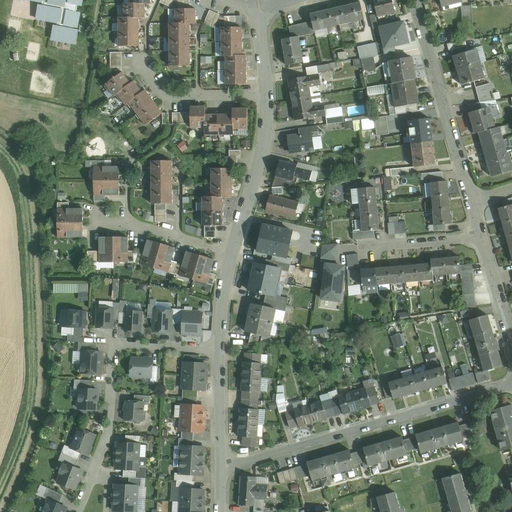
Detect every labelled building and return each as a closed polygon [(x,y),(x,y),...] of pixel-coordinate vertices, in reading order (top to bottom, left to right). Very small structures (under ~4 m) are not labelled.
[(31,0),(39,1),(39,2),(42,2),(42,6),(38,5),(36,16),(36,18),(58,23),(57,26),(53,26),(51,36),(52,36),(51,39),(75,44),(76,44),(78,30),(73,29),(74,28),(77,28),(80,13),(76,12),(77,6),(81,6),(82,0),(31,0)] [(391,0),(373,0),(377,16),(395,12),(391,0)] [(510,0),(503,0),(505,9),(511,8),(510,0)] [(145,4),(130,4),(130,3),(124,3),(124,18),(139,18),(145,18),(145,4)] [(360,3),(347,6),(351,23),(364,20),(360,3)] [(347,6),(336,9),(340,26),(351,23),(347,6)] [(196,24),(196,9),(190,9),(184,9),(178,9),(175,9),(175,23),(175,24),(190,24),(196,24)] [(336,9),(324,11),(328,29),(340,26),(336,9)] [(215,13),(209,11),(205,21),(211,23),(215,13)] [(324,11),(310,15),(312,22),(314,32),(315,32),(328,29),(324,11)] [(221,15),(215,13),(211,23),(216,26),(221,15)] [(376,15),(369,16),(372,30),(379,29),(376,15)] [(139,18),(124,18),(118,18),(118,32),(139,32),(139,18)] [(312,22),(288,27),(291,39),(299,38),(316,34),(315,32),(314,32),(312,22)] [(190,24),(175,24),(175,23),(169,23),(169,38),(190,38),(190,24)] [(242,42),(242,28),(236,28),(230,28),(224,28),(221,28),(221,42),(242,42)] [(139,46),(139,32),(118,32),(119,46),(139,46)] [(190,38),(169,38),(169,52),(190,52),(190,38)] [(282,41),(284,54),(302,51),(299,38),(291,39),(282,41)] [(460,42),(447,44),(449,52),(466,47),(464,41),(460,42)] [(242,56),(242,42),(221,42),(222,57),(225,57),(226,56),(242,56)] [(375,44),(358,47),(360,59),(373,57),(378,56),(375,44)] [(477,50),(454,57),(457,70),(480,63),(477,50)] [(284,54),(286,66),(304,63),(302,51),(284,54)] [(190,66),(190,52),(169,52),(170,66),(190,66)] [(242,56),(226,56),(225,57),(226,70),(246,70),(246,55),(242,56)] [(373,57),(361,59),(363,71),(375,69),(373,57)] [(411,57),(389,61),(393,83),(415,79),(411,57)] [(480,63),(457,70),(461,86),(485,79),(480,63)] [(246,85),(246,70),(226,70),(226,85),(246,85)] [(122,72),(105,85),(114,97),(118,94),(117,94),(131,84),(130,83),(122,72)] [(306,77),(288,80),(292,100),(310,97),(308,88),(321,86),(319,76),(306,78),(306,77)] [(393,83),(390,84),(394,108),(417,104),(419,104),(415,79),(393,83)] [(134,81),(130,83),(131,84),(117,94),(118,94),(126,106),(129,103),(142,93),(142,92),(134,81)] [(490,84),(475,88),(480,103),(495,100),(490,84)] [(145,90),(142,92),(142,93),(129,103),(137,114),(154,102),(145,90)] [(310,97),(292,100),(296,121),(313,118),(326,115),(324,106),(312,108),(310,97)] [(495,100),(480,103),(481,109),(469,113),(475,134),(479,133),(495,128),(491,115),(500,113),(498,105),(496,105),(495,100)] [(154,102),(137,114),(146,126),(162,113),(154,102)] [(417,104),(394,108),(395,115),(419,111),(417,104)] [(205,107),(190,107),(190,113),(190,124),(190,128),(204,128),(205,128),(205,115),(205,107)] [(247,129),(247,109),(232,109),(232,115),(233,115),(233,129),(247,129)] [(219,135),(219,115),(205,115),(205,128),(204,128),(204,136),(219,135)] [(233,129),(233,115),(232,115),(219,115),(219,135),(234,135),(233,129)] [(387,116),(376,116),(376,134),(388,134),(387,116)] [(411,144),(433,142),(430,119),(409,121),(411,144)] [(316,126),(299,129),(300,136),(312,134),(312,137),(318,137),(316,126)] [(495,128),(479,133),(483,146),(502,140),(499,127),(495,128)] [(300,136),(288,137),(290,153),(302,151),(302,152),(314,150),(312,137),(312,134),(300,136)] [(502,140),(483,146),(487,159),(503,154),(506,153),(502,140)] [(433,142),(411,144),(414,168),(435,165),(433,142)] [(503,154),(487,159),(492,177),(511,171),(511,166),(508,152),(506,153),(503,154)] [(172,175),(172,161),(151,161),(151,176),(172,175)] [(297,166),(280,161),(276,176),(285,179),(291,180),(293,181),(294,177),(297,168),(297,166)] [(105,167),(94,167),(94,181),(119,181),(119,167),(105,167)] [(308,171),(297,168),(294,177),(306,180),(308,171)] [(408,168),(390,170),(391,177),(409,175),(408,168)] [(226,169),(211,169),(211,183),(232,183),(232,169),(226,169)] [(443,172),(421,174),(421,180),(430,179),(430,180),(443,179),(443,172)] [(172,175),(151,176),(151,190),(172,189),(172,175)] [(285,179),(276,176),(272,188),(283,186),(285,179)] [(390,186),(390,177),(384,177),(385,190),(392,190),(391,185),(390,186)] [(119,181),(94,181),(94,196),(105,195),(119,195),(119,181)] [(447,182),(431,184),(432,197),(448,196),(447,182)] [(232,183),(211,183),(211,197),(223,197),(223,198),(232,197),(232,183)] [(375,188),(359,189),(360,204),(377,202),(375,188)] [(172,189),(151,190),(151,204),(155,204),(166,204),(172,204),(172,189)] [(298,203),(270,196),(266,211),(293,219),(298,203)] [(448,196),(432,197),(433,211),(449,210),(448,196)] [(223,198),(223,197),(211,197),(202,197),(202,211),(223,211),(223,198)] [(377,202),(360,204),(362,218),(378,216),(377,202)] [(511,204),(498,209),(502,223),(511,219),(511,204)] [(83,223),(83,209),(69,209),(58,209),(58,223),(83,223)] [(449,210),(433,211),(435,226),(445,225),(451,224),(449,210)] [(223,226),(223,211),(202,211),(202,226),(204,226),(216,226),(223,226)] [(378,216),(362,218),(363,230),(363,232),(374,231),(379,230),(378,216)] [(362,218),(352,218),(353,231),(363,230),(362,218)] [(511,219),(502,223),(506,236),(511,234),(511,219)] [(288,257),(294,226),(259,221),(254,252),(288,257)] [(83,223),(58,223),(58,238),(83,237),(83,223)] [(200,235),(202,228),(187,225),(186,232),(200,235)] [(445,225),(435,226),(435,233),(446,232),(445,225)] [(374,231),(363,232),(363,230),(353,231),(354,240),(374,239),(374,231)] [(114,237),(99,237),(99,252),(99,263),(114,263),(114,237)] [(128,251),(128,237),(114,237),(114,263),(128,263),(128,251)] [(161,244),(148,240),(144,253),(140,264),(154,268),(161,244)] [(175,248),(161,244),(154,268),(168,272),(171,262),(175,248)] [(324,246),(322,257),(337,258),(338,245),(324,246)] [(200,255),(187,251),(183,265),(179,276),(193,280),(200,255)] [(144,253),(138,252),(135,263),(140,264),(144,253)] [(214,259),(200,255),(193,280),(207,284),(210,273),(214,259)] [(459,257),(445,259),(446,275),(461,274),(461,272),(460,265),(459,257)] [(445,259),(431,260),(431,264),(432,276),(446,275),(445,259)] [(177,263),(171,262),(168,272),(174,274),(177,263)] [(183,265),(177,263),(174,274),(179,276),(183,265)] [(279,269),(255,263),(252,277),(276,282),(279,269)] [(345,266),(325,264),(321,299),(341,302),(345,266)] [(431,264),(417,265),(419,281),(433,280),(432,276),(431,264)] [(417,265),(403,266),(405,283),(419,281),(417,265)] [(403,266),(389,267),(391,284),(405,283),(403,266)] [(389,267),(375,269),(377,285),(391,284),(389,267)] [(375,269),(361,270),(363,286),(365,286),(366,293),(377,292),(377,285),(375,269)] [(216,275),(210,273),(207,284),(213,286),(216,275)] [(276,282),(252,277),(249,291),(271,296),(272,289),(274,290),(276,282)] [(119,298),(120,278),(112,278),(112,297),(119,298)] [(79,292),(79,300),(88,300),(88,283),(53,283),(53,292),(79,292)] [(360,285),(348,286),(349,296),(361,294),(360,285)] [(156,305),(149,304),(147,318),(153,318),(155,316),(155,310),(156,310),(156,305)] [(275,309),(252,304),(249,317),(272,322),(275,309)] [(113,309),(98,308),(96,328),(112,329),(113,309)] [(85,312),(76,311),(74,309),(71,309),(69,311),(64,311),(63,326),(74,327),(73,335),(83,336),(83,328),(84,328),(85,312)] [(156,310),(155,310),(155,316),(153,318),(153,322),(154,324),(154,332),(170,333),(171,324),(172,311),(171,311),(156,310)] [(472,310),(460,312),(461,318),(473,317),(472,310)] [(142,312),(126,311),(125,330),(140,331),(142,312)] [(184,313),(183,313),(183,325),(182,333),(201,335),(202,314),(200,314),(199,312),(194,312),(193,313),(184,313)] [(502,366),(488,315),(470,321),(484,371),(488,370),(502,366)] [(272,322),(249,317),(246,332),(251,333),(262,336),(265,336),(265,335),(269,336),(272,322)] [(392,335),(395,347),(407,344),(404,332),(392,335)] [(262,336),(251,333),(248,345),(261,343),(262,336)] [(84,343),(79,342),(78,352),(83,352),(83,351),(96,352),(97,344),(84,343)] [(96,352),(83,351),(83,352),(82,363),(79,365),(78,370),(81,372),(81,373),(100,374),(102,352),(96,352)] [(261,354),(245,353),(245,363),(260,364),(261,354)] [(199,356),(184,355),(184,362),(198,363),(198,362),(199,362),(199,356)] [(153,360),(131,359),(130,375),(136,376),(138,378),(142,378),(144,376),(151,377),(152,377),(152,366),(153,360)] [(198,363),(184,362),(183,376),(205,377),(206,364),(198,363)] [(245,363),(244,363),(243,377),(260,378),(261,364),(260,364),(245,363)] [(435,388),(447,384),(442,368),(430,371),(435,388)] [(484,371),(475,373),(478,384),(491,380),(488,370),(484,371)] [(421,392),(435,388),(430,371),(416,375),(421,392)] [(473,373),(467,375),(470,386),(476,385),(473,373)] [(408,395),(421,392),(416,375),(403,379),(408,395)] [(467,375),(461,377),(464,388),(470,386),(467,375)] [(205,377),(183,376),(182,389),(183,389),(197,390),(204,391),(205,377)] [(260,378),(243,377),(242,391),(243,391),(258,392),(259,392),(260,378)] [(461,377),(455,378),(458,390),(464,388),(461,377)] [(455,378),(449,380),(452,391),(458,390),(455,378)] [(394,399),(408,395),(403,379),(389,383),(390,386),(393,397),(394,399)] [(93,381),(75,380),(74,389),(80,390),(80,389),(92,390),(93,381)] [(285,385),(276,385),(278,411),(286,411),(285,385)] [(390,386),(383,388),(387,399),(393,397),(390,386)] [(375,387),(366,390),(370,405),(379,402),(375,387)] [(92,390),(80,389),(80,390),(79,398),(78,400),(77,405),(79,407),(79,409),(96,410),(97,401),(98,400),(97,398),(97,390),(92,390)] [(197,390),(183,389),(183,390),(182,397),(197,398),(198,391),(197,391),(197,390)] [(366,389),(352,393),(357,410),(370,406),(370,405),(366,390),(366,389)] [(258,392),(243,391),(242,400),(258,401),(258,392)] [(352,393),(339,397),(339,398),(343,413),(343,414),(357,410),(352,393)] [(197,398),(182,397),(182,405),(197,406),(197,398)] [(339,398),(330,400),(335,415),(343,413),(339,398)] [(258,401),(242,400),(241,409),(257,410),(258,401)] [(330,400),(322,403),(326,418),(335,415),(330,400)] [(134,401),(126,401),(125,421),(134,421),(135,423),(139,423),(141,422),(143,422),(143,420),(145,418),(145,414),(143,412),(144,402),(134,401)] [(321,402),(308,406),(313,423),(326,419),(326,418),(322,403),(321,402)] [(197,406),(182,405),(182,418),(203,419),(204,406),(197,406)] [(511,408),(511,405),(491,410),(492,414),(502,448),(501,448),(502,451),(510,449),(511,448),(511,408)] [(308,406),(294,410),(294,411),(299,426),(299,427),(313,423),(308,406)] [(241,409),(240,409),(240,423),(257,424),(258,410),(257,410),(241,409)] [(294,411),(286,413),(290,428),(299,426),(294,411)] [(476,413),(471,415),(474,426),(480,424),(476,413)] [(203,419),(182,418),(181,431),(182,431),(194,432),(203,432),(203,419)] [(257,424),(240,423),(239,437),(244,437),(256,438),(256,437),(257,424)] [(458,423),(416,435),(417,437),(420,448),(421,453),(463,441),(462,438),(459,426),(458,423)] [(473,423),(467,424),(470,436),(476,434),(473,423)] [(465,425),(459,426),(462,438),(468,436),(465,425)] [(95,435),(79,429),(77,434),(75,435),(73,439),(74,441),(72,448),(71,448),(81,452),(87,454),(95,435)] [(194,432),(182,431),(181,439),(193,440),(194,432)] [(141,436),(126,435),(125,443),(139,444),(140,444),(141,436)] [(256,438),(244,437),(243,446),(258,447),(259,437),(256,437),(256,438)] [(402,437),(364,449),(364,450),(367,462),(369,466),(407,455),(406,452),(403,441),(402,437)] [(417,437),(411,439),(414,450),(420,448),(417,437)] [(409,440),(403,441),(406,452),(412,451),(409,440)] [(125,443),(117,442),(116,456),(138,457),(139,444),(125,443)] [(81,452),(71,448),(72,448),(65,445),(62,453),(78,460),(81,452)] [(193,447),(181,446),(181,460),(204,461),(204,447),(193,447)] [(349,450),(307,463),(307,464),(311,476),(312,481),(354,469),(354,466),(350,454),(349,450)] [(364,450),(358,452),(361,464),(367,462),(364,450)] [(78,460),(62,453),(58,461),(66,464),(65,464),(75,468),(78,460)] [(356,453),(350,454),(354,466),(359,464),(356,453)] [(138,457),(116,456),(116,469),(124,470),(138,471),(138,470),(138,457)] [(204,461),(181,460),(180,467),(180,473),(180,474),(193,475),(203,475),(204,461)] [(75,468),(65,464),(65,466),(63,465),(60,472),(62,473),(58,483),(61,484),(61,485),(65,486),(66,486),(74,489),(81,471),(75,468)] [(307,464),(302,466),(305,477),(311,476),(307,464)] [(300,466),(294,468),(298,479),(303,478),(300,466)] [(298,479),(294,468),(277,473),(280,484),(298,479)] [(138,471),(124,470),(123,477),(129,478),(138,478),(139,470),(138,470),(138,471)] [(463,472),(445,477),(454,511),(457,511),(472,508),(473,508),(463,472)] [(193,475),(180,474),(180,473),(175,473),(174,480),(176,481),(194,482),(194,481),(192,481),(193,475)] [(256,477),(241,476),(240,491),(255,491),(255,485),(256,477)] [(138,478),(129,478),(129,486),(138,486),(138,487),(141,487),(141,478),(138,478)] [(194,482),(176,481),(176,488),(182,488),(194,489),(194,482)] [(129,486),(115,485),(114,498),(137,499),(138,487),(138,486),(129,486)] [(63,495),(47,488),(43,497),(49,500),(59,504),(63,495)] [(194,489),(182,488),(181,502),(203,503),(204,490),(194,489)] [(255,491),(240,491),(239,505),(254,506),(255,491)] [(403,511),(398,491),(379,496),(383,511),(403,511)] [(137,499),(114,498),(113,511),(127,511),(134,511),(135,511),(136,511),(137,499)] [(59,504),(49,500),(43,511),(64,511),(66,508),(59,504)] [(202,511),(203,503),(181,502),(180,511),(202,511)]
